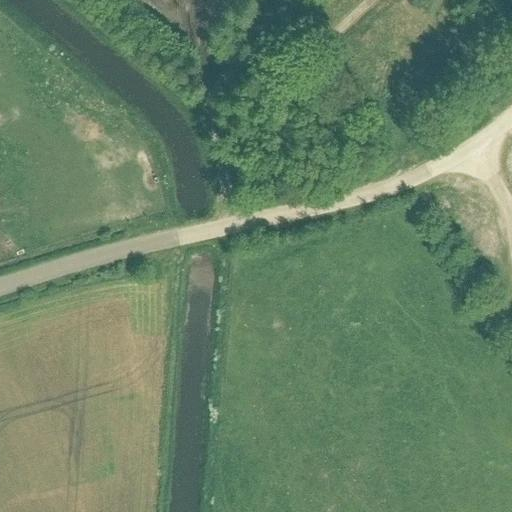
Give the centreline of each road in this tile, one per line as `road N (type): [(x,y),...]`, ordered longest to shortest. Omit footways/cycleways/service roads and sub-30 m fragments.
road 1 (unclassified): [(476,146),(372,195),(193,230),(0,286)]
road 2 (unclassified): [(511,265),(476,146)]
